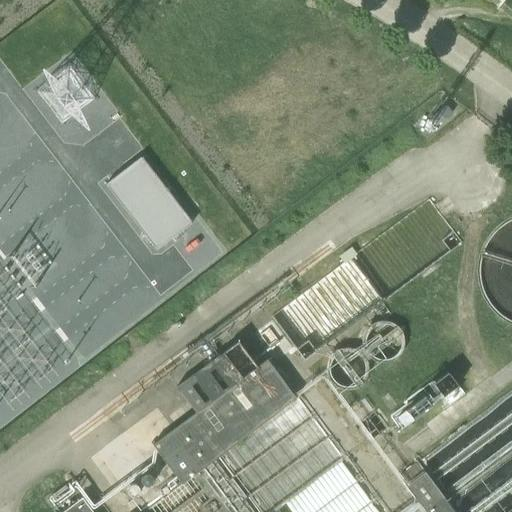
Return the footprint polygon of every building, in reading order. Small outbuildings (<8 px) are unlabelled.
[(503,1),(501,0),(478,0),(494,12),(503,1)] [(51,188),(70,175),(57,156),(38,168),(51,188)] [(140,157),(104,185),(155,250),(191,224),(140,157)] [(89,193),(65,211),(123,290),(148,272),(89,193)] [(265,358),(256,365),(236,338),(173,385),(194,412),(151,445),(182,485),(295,398),(265,358)] [(429,378),(444,395),(463,379),(447,362),(429,378)] [(453,511),(415,460),(397,473),(425,511),(453,511)] [(92,511),(81,497),(61,511),(92,511)]
